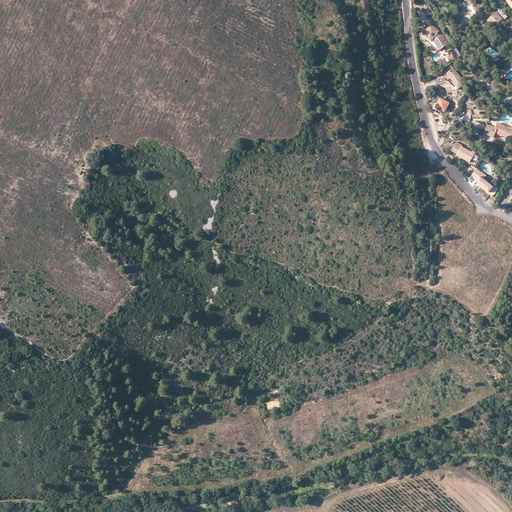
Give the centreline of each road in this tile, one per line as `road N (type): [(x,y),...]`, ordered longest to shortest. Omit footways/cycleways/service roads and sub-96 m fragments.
road 1 (residential): [(497,212),(462,185),(430,140),(404,0)]
road 2 (track): [(0,501),(122,492),(153,442),(173,430)]
